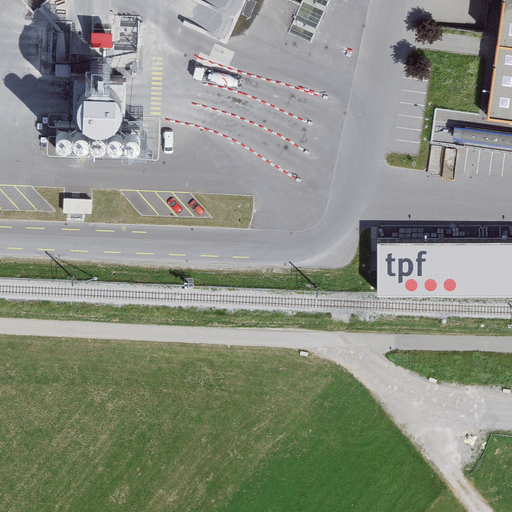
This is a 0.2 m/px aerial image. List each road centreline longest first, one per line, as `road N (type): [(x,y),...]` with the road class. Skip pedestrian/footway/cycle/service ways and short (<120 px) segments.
road 1 (unclassified): [(347,341),(0,325)]
road 2 (unclassified): [(311,249),(0,237)]
road 3 (track): [(481,511),(347,341)]
road 4 (unknown): [(174,14),(184,145)]
